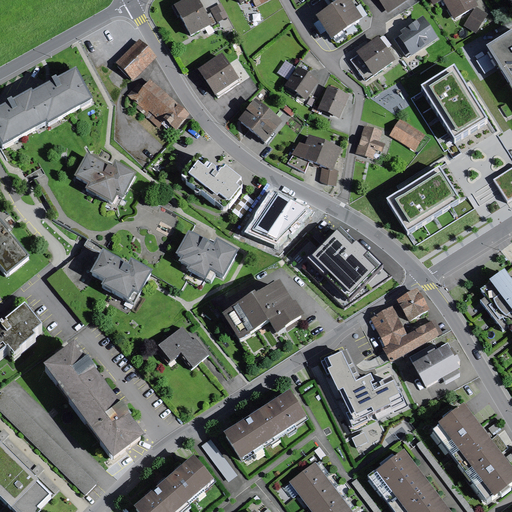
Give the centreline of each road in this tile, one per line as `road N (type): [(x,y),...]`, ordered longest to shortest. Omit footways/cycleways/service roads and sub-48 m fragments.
road 1 (residential): [(423,279),(160,448),(93,511)]
road 2 (residential): [(342,214),(221,141),(189,103),(130,1)]
road 3 (unclassified): [(342,214),(358,91),(314,48),(284,0)]
road 4 (residential): [(511,418),(423,279)]
road 5 (residential): [(0,73),(130,1)]
